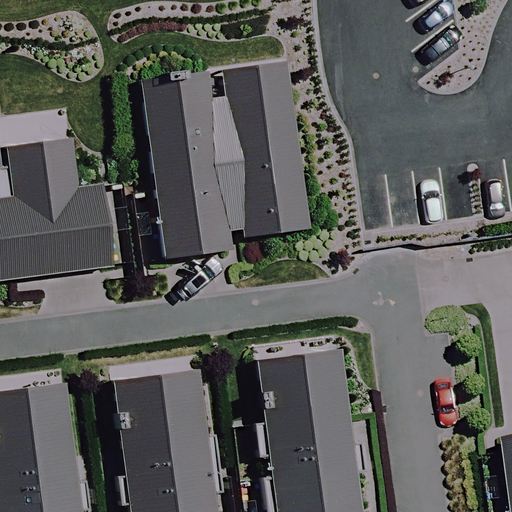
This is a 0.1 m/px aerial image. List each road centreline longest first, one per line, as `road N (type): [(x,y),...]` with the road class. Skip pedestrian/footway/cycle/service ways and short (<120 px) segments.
road 1 (residential): [(0,343),(395,294)]
road 2 (residential): [(423,511),(395,294)]
